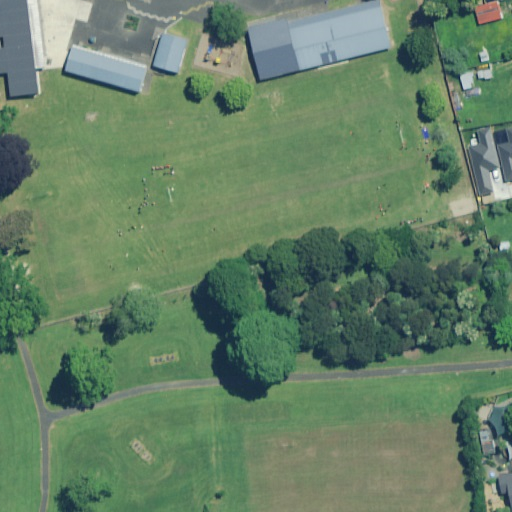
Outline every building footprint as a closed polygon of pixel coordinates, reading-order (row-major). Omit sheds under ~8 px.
[(79,0),(79,2),(70,0),(53,0),(49,13),(82,23),(89,0),(79,0)] [(380,0),(379,0),(279,25),(290,70),(392,44),(380,0)] [(500,20),(497,3),(475,8),(478,25),(500,20)] [(188,40),(162,32),(152,68),(177,75),(188,40)] [(145,66),(70,46),(63,70),(138,91),(145,66)] [(511,421),(509,412),(492,418),(498,437),(511,432),(511,421)] [(496,454),(491,431),(479,433),(484,456),(496,454)] [(511,478),(499,480),(501,494),(510,493),(511,508),(511,478)]
